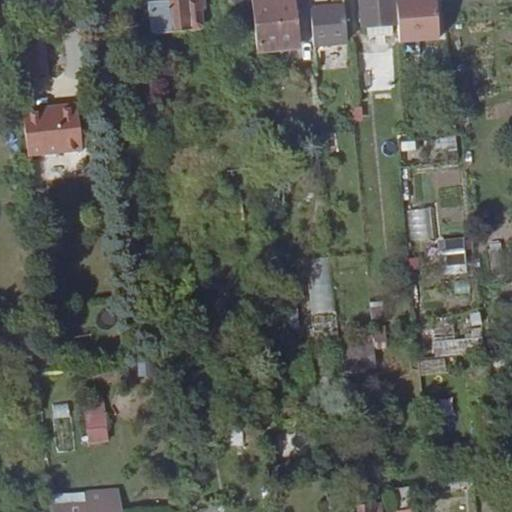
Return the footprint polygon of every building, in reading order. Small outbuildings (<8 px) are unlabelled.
[(199,1),(198,0),(152,0),(153,4),(138,5),(139,28),(155,27),(155,33),(205,29),(205,11),(207,10),(206,0),(199,1)] [(294,0),(255,0),(253,0),(259,56),(284,54),(283,44),(299,42),(294,0)] [(360,0),(363,27),(416,24),(414,2),(396,2),(396,0),(360,0)] [(312,46),(348,43),(345,8),(309,10),(312,46)] [(283,44),(284,54),(301,52),(299,42),(283,44)] [(17,49),(22,83),(43,81),(39,47),(17,49)] [(362,89),(377,87),(372,56),(358,58),(362,89)] [(81,110),(26,117),(31,159),(87,152),(81,110)] [(406,209),(408,240),(434,238),(432,208),(406,209)] [(443,272),(466,272),(466,237),(443,237),(443,272)] [(284,271),(289,318),(303,317),(299,282),(307,281),(306,269),(284,271)] [(435,340),(435,354),(483,353),(483,327),(467,328),(467,339),(435,340)] [(339,355),(374,353),(372,334),(337,336),(339,355)] [(109,442),(108,409),(83,410),(84,443),(109,442)] [(389,511),(397,511),(410,511),(406,481),(386,483),(389,511)]
